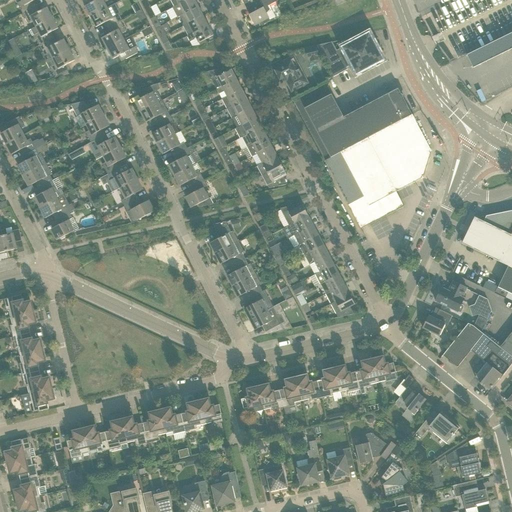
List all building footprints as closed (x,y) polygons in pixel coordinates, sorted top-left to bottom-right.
[(21,0),(22,0),(17,3),(22,13),(34,7),(31,2),(34,0),(21,0)] [(86,12),(89,17),(107,8),(104,2),(108,0),(94,0),(95,1),(85,6),(87,11),(86,12)] [(150,7),(148,3),(146,0),(140,0),(145,10),(150,7)] [(186,0),(174,7),(172,8),(177,17),(180,16),(179,16),(198,6),(196,2),(196,0),(186,0)] [(249,15),(254,26),(260,23),(261,24),(263,25),(270,21),(270,20),(275,17),(269,5),(277,1),(278,0),(263,0),(256,4),(259,10),(249,15)] [(200,11),(198,6),(179,16),(180,16),(183,23),(182,25),(183,26),(203,16),(202,14),(202,12),(200,11)] [(37,13),(34,7),(22,13),(28,24),(33,21),(36,27),(52,18),(47,7),(37,13)] [(150,7),(145,10),(150,19),(155,16),(152,11),(150,7)] [(107,8),(89,17),(92,23),(93,22),(96,27),(106,22),(109,27),(120,21),(115,11),(110,13),(107,8)] [(160,26),(155,16),(150,19),(155,29),(160,26)] [(204,18),(203,16),(183,26),(188,36),(208,25),(206,21),(206,19),(204,18)] [(52,18),(36,27),(29,30),(32,36),(34,35),(39,45),(51,39),(48,34),(58,28),(52,18)] [(112,33),(102,38),(104,43),(103,44),(106,49),(124,40),(121,34),(126,32),(120,21),(109,27),(112,33)] [(188,36),(187,36),(190,42),(195,39),(194,38),(196,37),(199,43),(205,40),(208,38),(210,39),(211,36),(213,35),(208,25),(188,36)] [(166,35),(160,26),(155,29),(160,38),(166,35)] [(332,42),(317,45),(333,77),(347,69),(346,67),(352,65),(357,74),(366,69),(366,68),(373,65),(383,60),(369,33),(359,38),(359,39),(353,42),(352,42),(336,51),(332,42)] [(509,34),(466,55),(473,68),(511,48),(511,41),(509,34)] [(166,35),(160,38),(165,48),(171,45),(166,35)] [(124,40),(106,49),(109,54),(110,54),(113,59),(118,56),(120,55),(123,54),(126,59),(129,58),(137,53),(134,47),(137,46),(131,36),(124,40)] [(51,39),(39,45),(45,56),(50,53),(52,59),(69,50),(64,39),(53,45),(51,39)] [(319,60),(318,57),(319,57),(317,45),(306,48),(308,59),(309,59),(310,62),(319,60)] [(69,50),(52,59),(55,64),(50,67),(56,77),(67,71),(65,66),(75,60),(69,50)] [(272,66),(279,79),(281,78),(282,79),(285,80),(291,92),(308,83),(298,65),(294,67),(290,58),(282,62),(281,60),(273,64),(274,65),(272,66)] [(222,87),(236,79),(231,69),(229,70),(227,70),(225,71),(223,68),(206,72),(208,77),(210,79),(212,80),(217,78),(222,87)] [(194,75),(181,78),(184,84),(196,78),(194,75)] [(236,79),(222,87),(217,90),(219,94),(224,91),(227,96),(241,89),(240,86),(241,84),(239,83),(236,79)] [(299,112),(332,94),(326,83),(293,101),(299,112)] [(140,112),(158,103),(152,93),(157,91),(153,85),(142,91),(145,96),(136,101),(138,105),(137,106),(140,112)] [(332,94),(299,112),(325,160),(325,161),(412,115),(398,88),(344,117),(332,94)] [(241,89),(227,96),(222,99),(227,109),(246,98),(244,94),(245,92),(243,91),(241,89)] [(249,103),(246,98),(227,109),(232,118),(237,116),(251,108),(250,105),(251,103),(249,103)] [(158,103),(140,112),(144,118),(146,122),(148,121),(156,117),(159,122),(170,117),(167,111),(165,106),(162,101),(158,103)] [(88,110),(85,105),(83,102),(71,104),(74,111),(77,117),(81,114),(87,124),(104,115),(101,109),(100,109),(98,105),(88,110)] [(204,108),(199,111),(203,119),(208,116),(206,112),(204,108)] [(253,110),(251,108),(237,116),(242,125),(256,117),(254,113),(255,111),(253,110)] [(87,124),(90,130),(86,133),(91,143),(102,137),(99,131),(109,126),(107,122),(104,115),(87,124)] [(197,115),(190,118),(193,125),(200,121),(197,115)] [(412,115),(325,161),(361,229),(404,206),(396,192),(423,178),(422,176),(424,175),(430,154),(429,152),(431,151),(412,115)] [(24,127),(22,123),(19,117),(8,123),(11,128),(1,133),(3,137),(3,138),(6,144),(23,135),(20,129),(24,127)] [(170,117),(159,122),(162,128),(152,133),(154,137),(157,144),(179,132),(170,117)] [(242,126),(235,129),(240,138),(242,137),(262,127),(256,117),(242,125),(242,126)] [(209,118),(204,121),(209,131),(214,128),(209,118)] [(263,129),(262,127),(242,137),(247,147),(267,137),(264,132),(265,130),(263,129)] [(214,128),(209,131),(214,140),(219,137),(214,128)] [(175,134),(157,144),(161,150),(163,154),(170,150),(173,149),(176,154),(187,148),(184,143),(181,145),(175,134)] [(23,135),(6,144),(9,150),(10,150),(12,154),(22,149),(25,155),(36,149),(33,143),(32,142),(31,139),(26,141),(23,135)] [(102,137),(91,143),(89,144),(97,159),(103,156),(121,147),(117,141),(115,137),(105,142),(102,137)] [(219,137),(214,140),(219,150),(224,147),(219,137)] [(267,137),(247,147),(247,148),(247,150),(249,151),(252,156),(272,146),(267,137)] [(37,140),(32,142),(33,143),(36,149),(42,145),(40,140),(37,140)] [(187,148),(176,154),(179,160),(169,165),(171,169),(174,176),(197,163),(192,153),(195,152),(192,146),(187,148)] [(273,148),(272,146),(252,156),(252,157),(257,154),(262,163),(277,156),(274,151),(275,149),(273,148)] [(103,156),(107,162),(103,165),(108,174),(119,168),(116,163),(126,158),(123,154),(124,154),(121,147),(103,156)] [(224,147),(219,150),(224,159),(229,156),(224,147)] [(36,149),(25,155),(28,160),(18,165),(20,169),(19,170),(23,176),(46,164),(41,154),(39,154),(36,149)] [(232,161),(229,156),(224,159),(229,169),(234,166),(234,165),(239,163),(236,158),(232,161)] [(277,156),(262,163),(257,166),(262,176),(282,165),(277,156)] [(46,164),(23,176),(26,182),(27,182),(29,186),(39,181),(41,187),(53,181),(50,175),(51,174),(46,164)] [(287,175),(282,165),(262,176),(269,189),(279,186),(276,181),(287,175)] [(192,166),(174,176),(177,182),(178,182),(180,186),(187,182),(190,181),(193,186),(204,180),(201,175),(198,170),(195,172),(192,166)] [(119,168),(108,174),(101,178),(104,184),(108,182),(113,192),(120,188),(137,179),(134,173),(133,173),(131,169),(122,174),(119,168)] [(137,179),(120,188),(126,198),(121,200),(124,206),(135,200),(133,195),(142,190),(140,186),(141,185),(137,179)] [(204,180),(193,186),(196,192),(186,197),(188,201),(187,201),(191,208),(197,204),(199,207),(214,204),(210,197),(208,199),(205,192),(209,190),(207,186),(204,180)] [(53,181),(41,187),(44,192),(35,197),(37,201),(36,201),(40,208),(57,199),(64,195),(61,189),(58,190),(53,181)] [(89,184),(85,186),(88,194),(93,191),(89,184)] [(247,190),(245,185),(239,188),(244,197),(250,195),(247,190)] [(57,199),(40,208),(43,214),(46,218),(55,213),(58,218),(69,212),(66,207),(62,209),(57,199)] [(135,200),(124,206),(127,212),(126,212),(132,223),(138,221),(138,220),(154,211),(151,204),(150,205),(148,201),(138,206),(135,200)] [(289,225),(308,215),(303,205),(296,209),(294,205),(280,208),(289,225)] [(463,244),(508,266),(510,267),(500,289),(497,287),(495,292),(511,300),(511,210),(486,216),(483,221),(476,218),(464,244),(463,244)] [(57,240),(61,238),(61,239),(65,237),(64,236),(79,228),(73,218),(72,218),(69,212),(58,218),(61,224),(51,229),(53,233),(57,240)] [(308,215),(289,225),(294,235),(313,225),(308,215)] [(265,225),(259,228),(265,238),(271,235),(265,225)] [(318,235),(313,225),(294,235),(299,245),(318,235)] [(220,238),(217,239),(210,243),(215,254),(238,241),(233,231),(231,232),(228,226),(217,232),(220,238)] [(13,231),(13,233),(2,236),(6,251),(17,249),(16,246),(17,244),(16,243),(15,242),(21,240),(19,229),(13,231)] [(318,235),(299,245),(304,255),(324,245),(318,235)] [(244,252),(238,241),(215,254),(221,264),(231,259),(234,265),(245,259),(242,253),(244,252)] [(275,258),(280,255),(282,254),(276,245),(270,248),(275,258)] [(329,255),(324,245),(304,255),(309,265),(329,255)] [(280,255),(275,258),(280,267),(285,265),(280,255)] [(334,264),(329,255),(309,265),(310,265),(315,262),(320,272),(334,264)] [(245,259),(234,265),(237,271),(227,276),(232,286),(256,274),(250,264),(248,265),(245,259)] [(334,264),(320,272),(314,275),(320,285),(339,274),(334,264)] [(290,274),(285,265),(280,267),(286,277),(290,274)] [(256,274),(232,286),(238,297),(248,291),(251,297),(262,292),(259,285),(261,285),(256,274)] [(286,278),(290,285),(298,281),(294,274),(286,278)] [(344,284),(339,274),(320,285),(325,294),(344,284)] [(301,281),(291,287),(295,295),(305,290),(301,281)] [(463,305),(461,304),(464,298),(462,298),(467,288),(453,281),(448,291),(442,288),(440,291),(438,292),(436,295),(437,298),(435,301),(457,312),(459,313),(461,312),(464,307),(463,305)] [(486,281),(483,287),(491,292),(494,285),(486,281)] [(349,294),(344,284),(325,294),(331,304),(349,294)] [(262,292),(251,297),(254,303),(244,309),(250,319),(267,310),(264,304),(268,302),(262,292)] [(301,307),(306,304),(301,294),(296,297),(301,307)] [(349,294),(331,304),(336,313),(338,317),(354,314),(350,307),(355,304),(349,294)] [(6,305),(5,305),(6,311),(9,310),(11,317),(33,312),(31,302),(23,303),(21,295),(12,297),(12,298),(5,300),(6,305)] [(475,313),(487,319),(491,311),(487,299),(479,295),(473,308),(475,313)] [(310,310),(306,304),(301,307),(305,313),(310,310)] [(273,307),(267,310),(250,319),(255,330),(265,324),(269,330),(284,322),(281,316),(280,316),(276,315),(273,307)] [(439,309),(435,319),(428,316),(422,328),(439,336),(445,324),(447,325),(452,315),(439,309)] [(33,312),(11,317),(12,325),(10,325),(13,337),(30,333),(28,324),(36,322),(33,312)] [(470,350),(484,334),(473,325),(468,323),(443,355),(457,366),(470,350)] [(511,331),(500,347),(511,356),(511,331)] [(30,333),(13,337),(15,349),(18,348),(20,355),(43,350),(40,340),(32,341),(30,333)] [(484,334),(470,350),(486,363),(475,377),(481,382),(480,383),(489,390),(490,388),(492,389),(511,363),(511,356),(500,347),(484,334)] [(43,350),(20,355),(22,363),(19,363),(22,375),(40,371),(37,362),(45,360),(43,350)] [(396,372),(393,363),(385,365),(383,357),(372,359),(378,382),(385,380),(386,383),(392,382),(391,381),(397,380),(395,372),(396,372)] [(378,382),(372,359),(362,362),(364,369),(355,372),(360,389),(361,394),(367,393),(366,388),(371,387),(371,384),(378,382)] [(345,366),(334,369),(340,391),(347,390),(348,392),(360,389),(355,372),(347,374),(345,366)] [(326,379),(317,381),(321,398),(333,396),(332,393),(340,391),(334,369),(324,371),(326,379)] [(40,371),(22,375),(25,387),(27,386),(29,393),(52,388),(49,378),(42,380),(40,371)] [(321,398),(317,381),(308,383),(307,375),(296,378),(302,400),(309,399),(310,401),(321,398)] [(408,387),(414,379),(409,375),(405,380),(401,385),(406,389),(408,387)] [(288,388),(279,390),(283,408),(295,405),(294,402),(302,400),(296,378),(286,380),(288,388)] [(269,384),(258,387),(264,410),(271,408),(272,410),(283,408),(279,390),(270,392),(269,384)] [(264,410),(258,387),(248,389),(250,397),(241,399),(243,409),(245,408),(246,415),(251,414),(251,415),(257,414),(256,411),(264,410)] [(416,393),(408,387),(406,389),(395,403),(405,411),(407,409),(412,413),(416,409),(417,410),(426,399),(419,393),(417,396),(415,394),(416,393)] [(52,388),(29,393),(31,401),(28,401),(30,407),(31,407),(32,411),(39,410),(39,411),(49,409),(47,400),(54,398),(52,388)] [(208,399),(198,401),(204,424),(211,422),(212,425),(217,424),(217,422),(221,421),(220,414),(221,414),(219,404),(210,406),(208,399)] [(204,424),(198,401),(188,404),(190,411),(181,414),(185,431),(197,428),(196,426),(204,424)] [(170,408),(160,411),(166,433),(173,431),(173,434),(185,431),(181,414),(172,416),(170,408)] [(166,433),(160,411),(150,413),(152,421),(143,423),(147,440),(159,437),(158,435),(166,433)] [(434,431),(440,436),(449,443),(455,436),(454,435),(455,434),(454,434),(460,427),(441,412),(432,422),(427,418),(416,432),(422,436),(428,428),(433,432),(434,431)] [(335,414),(326,416),(327,422),(336,420),(335,414)] [(368,416),(366,418),(367,421),(369,423),(372,423),(374,420),(374,417),(371,415),(368,416)] [(132,417),(122,420),(127,442),(135,440),(136,445),(148,442),(147,440),(143,423),(134,425),(132,417)] [(127,442),(122,420),(112,422),(113,430),(105,432),(109,449),(121,446),(120,444),(127,442)] [(94,426),(84,429),(89,451),(97,449),(97,452),(109,449),(105,432),(96,434),(94,426)] [(89,451),(84,429),(73,431),(75,439),(67,441),(69,450),(70,450),(72,456),(76,455),(77,457),(82,455),(82,453),(89,451)] [(266,431),(250,435),(251,441),(267,437),(266,431)] [(386,460),(392,453),(397,446),(391,442),(388,445),(371,433),(366,434),(364,438),(365,443),(355,446),(360,464),(373,461),(372,458),(375,457),(374,456),(380,455),(381,455),(380,456),(386,460)] [(53,439),(57,451),(63,449),(60,438),(53,439)] [(8,463),(30,457),(29,450),(31,449),(30,444),(28,444),(27,439),(21,441),(21,439),(11,442),(13,450),(5,452),(8,463)] [(316,472),(323,471),(316,440),(309,442),(311,450),(307,451),(309,458),(307,459),(308,466),(298,468),(302,485),(318,481),(316,472)] [(222,448),(221,442),(209,445),(210,451),(222,448)] [(467,442),(453,452),(454,459),(459,458),(461,466),(456,467),(459,478),(464,477),(474,474),(480,473),(480,469),(478,463),(479,463),(477,453),(470,455),(469,450),(467,442)] [(346,462),(353,461),(350,448),(335,451),(337,458),(328,460),(332,478),(334,477),(335,479),(340,478),(340,476),(348,474),(346,462)] [(61,452),(55,453),(59,467),(65,466),(61,452)] [(392,453),(386,460),(384,464),(388,468),(381,477),(387,481),(383,484),(386,496),(404,491),(403,485),(407,481),(399,472),(402,470),(403,469),(396,464),(400,459),(392,453)] [(198,456),(184,459),(185,463),(191,461),(194,464),(199,463),(198,456)] [(30,457),(8,463),(10,473),(18,471),(20,480),(38,476),(35,464),(32,464),(30,457)] [(437,461),(430,466),(432,476),(440,474),(437,461)] [(268,480),(269,484),(271,492),(287,488),(283,471),(275,473),(273,467),(258,470),(261,482),(268,480)] [(74,471),(68,472),(71,485),(72,484),(83,482),(82,475),(78,476),(75,475),(74,471)] [(231,487),(238,485),(235,472),(226,474),(225,474),(224,475),(223,475),(222,476),(222,477),(222,478),(222,480),(222,481),(223,484),(213,487),(217,505),(223,504),(224,505),(225,505),(226,505),(227,505),(228,504),(228,503),(234,501),(231,487)] [(38,476),(20,480),(22,489),(14,490),(17,501),(40,495),(38,488),(40,487),(38,476)] [(462,495),(465,509),(477,507),(476,504),(488,501),(485,489),(478,491),(476,480),(453,486),(455,497),(462,495)] [(186,511),(195,511),(195,510),(204,508),(202,502),(210,500),(205,481),(195,483),(196,487),(192,488),(191,490),(192,494),(183,496),(186,511)] [(72,484),(71,486),(79,492),(83,482),(72,484)] [(69,485),(67,486),(72,507),(81,493),(79,492),(71,486),(69,485)] [(113,505),(110,510),(112,511),(124,511),(129,511),(139,511),(138,504),(140,504),(139,500),(138,494),(136,489),(120,493),(119,491),(110,494),(113,505)] [(147,511),(171,511),(170,508),(172,507),(168,492),(153,496),(152,491),(143,494),(147,511)] [(40,495),(17,501),(19,511),(27,509),(27,511),(46,511),(44,502),(41,503),(40,495)] [(413,511),(410,496),(394,500),(395,506),(386,508),(387,511),(413,511)]
